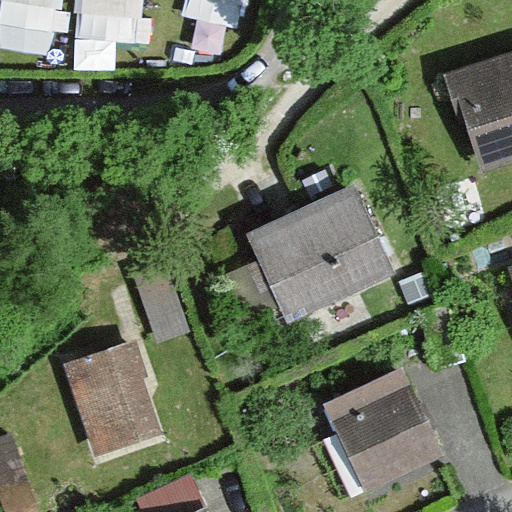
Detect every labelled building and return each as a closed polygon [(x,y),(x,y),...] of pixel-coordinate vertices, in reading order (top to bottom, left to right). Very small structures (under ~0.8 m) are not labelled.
[(145,30),(146,0),(78,0),(78,27),(145,30)] [(184,0),(183,8),(245,17),(247,0),(184,0)] [(68,53),(70,6),(8,3),(7,50),(68,53)] [(511,60),(444,85),(475,173),(511,160),(511,60)] [(244,246),(283,330),(389,280),(350,196),(244,246)] [(140,267),(162,328),(192,317),(169,256),(140,267)] [(63,376),(97,467),(160,443),(126,353),(63,376)] [(320,417),(362,503),(438,466),(395,380),(320,417)] [(151,511),(178,511),(209,505),(201,468),(145,481),(151,511)]
